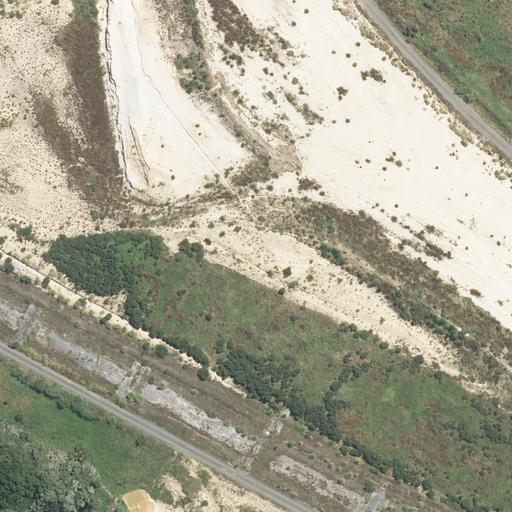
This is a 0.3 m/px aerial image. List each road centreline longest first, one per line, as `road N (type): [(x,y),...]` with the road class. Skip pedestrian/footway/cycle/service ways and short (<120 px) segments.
road 1 (unknown): [(0,296),(402,511)]
road 2 (unknown): [(345,511),(0,324)]
road 3 (residential): [(0,442),(120,511)]
